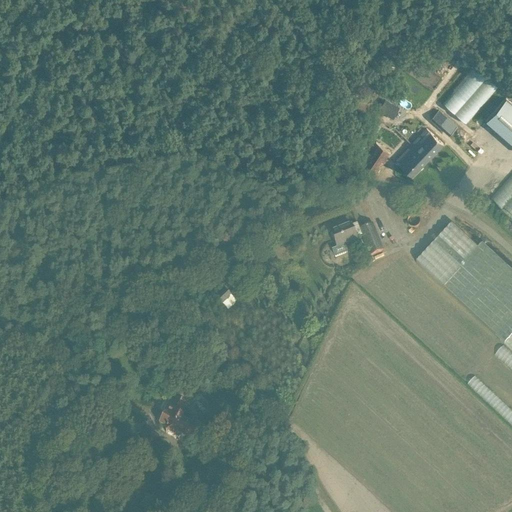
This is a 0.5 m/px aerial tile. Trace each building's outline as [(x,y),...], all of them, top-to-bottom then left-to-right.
[(486,106),(502,87),(478,68),(447,107),(471,127),(487,107),(486,106)] [(496,108),(486,120),(511,142),(511,103),(506,97),(496,108)] [(385,99),(378,111),(389,117),(396,105),(385,99)] [(439,108),(431,118),(441,127),(449,118),(439,108)] [(416,147),(400,164),(412,176),(419,168),(442,144),(430,132),(420,142),(417,139),(412,144),(416,147)] [(364,145),(354,161),(360,166),(357,171),(365,176),(369,171),(374,175),(390,151),(369,137),(364,145)] [(511,180),(494,201),(511,216),(511,180)] [(407,222),(407,223),(407,224),(407,225),(408,226),(408,227),(409,228),(412,229),(414,229),(415,228),(417,228),(418,227),(418,226),(419,224),(419,222),(419,220),(418,220),(418,219),(417,218),(416,217),(415,217),(414,217),(414,216),(412,216),(412,217),(411,217),(410,217),(409,218),(408,219),(408,220),(407,220),(407,221),(407,222)] [(373,225),(360,230),(370,256),(383,251),(373,225)] [(396,225),(390,228),(397,243),(403,240),(396,225)] [(331,234),(335,243),(337,248),(331,251),(334,259),(347,253),(344,245),(351,242),(356,240),(351,226),(331,234)] [(511,352),(511,273),(482,245),(477,250),(451,226),(416,264),(511,352)] [(217,299),(222,305),(231,297),(225,291),(217,299)] [(199,317),(205,311),(201,306),(200,305),(193,311),(199,317)] [(164,416),(162,414),(160,414),(159,415),(157,415),(157,416),(156,417),(156,418),(156,419),(156,420),(157,421),(158,422),(160,423),(159,425),(168,430),(166,433),(174,438),(176,435),(192,444),(201,428),(192,423),(191,425),(182,420),(183,418),(179,415),(185,404),(176,399),(167,415),(166,414),(164,416)] [(223,494),(223,493),(228,477),(218,474),(212,492),(223,494)]
